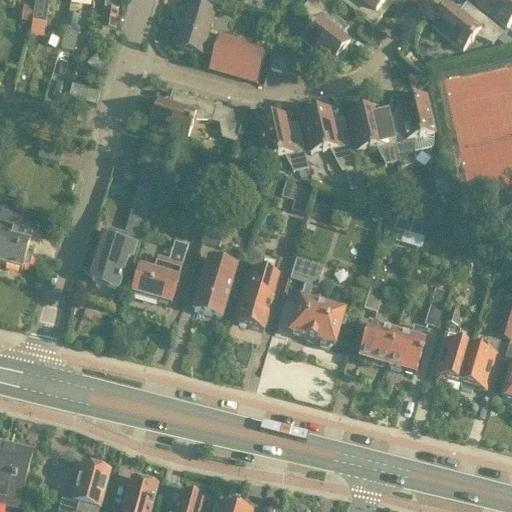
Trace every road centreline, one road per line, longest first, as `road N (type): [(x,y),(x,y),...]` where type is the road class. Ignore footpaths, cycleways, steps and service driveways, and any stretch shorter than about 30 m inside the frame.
road 1 (primary): [(373,468),(335,449),(94,384),(31,383)]
road 2 (primary): [(31,383),(88,412),(329,466),(373,468)]
road 3 (residential): [(128,63),(252,99),(357,82),(426,0)]
road 4 (residential): [(31,383),(128,63)]
road 5 (primary): [(511,502),(373,468)]
